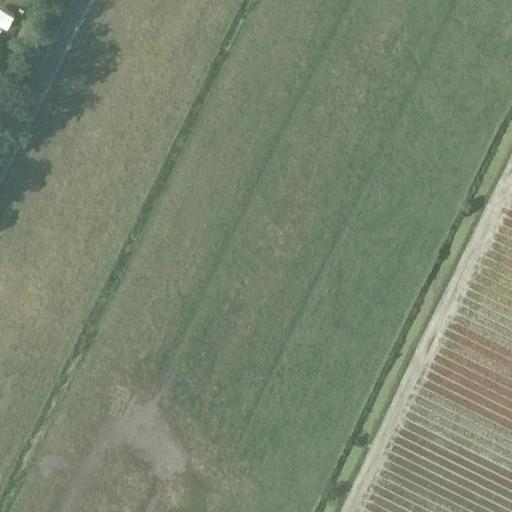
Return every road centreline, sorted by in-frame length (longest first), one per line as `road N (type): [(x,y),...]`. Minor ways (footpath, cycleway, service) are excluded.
road 1 (track): [(511,177),(350,511)]
road 2 (unclassified): [(0,164),(81,0)]
